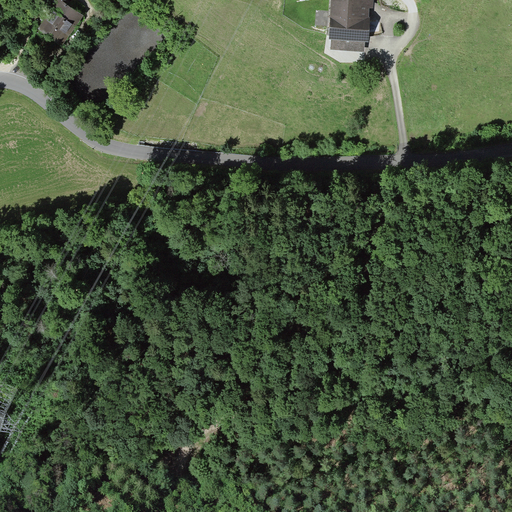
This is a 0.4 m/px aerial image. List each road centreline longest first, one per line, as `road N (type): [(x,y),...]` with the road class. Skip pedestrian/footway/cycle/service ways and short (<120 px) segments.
road 1 (track): [(511,207),(363,273),(257,358),(201,429),(153,511)]
road 2 (tertiary): [(0,80),(31,91),(109,148),(348,168),(408,163)]
road 3 (track): [(201,429),(346,394),(511,394)]
road 4 (residential): [(408,163),(391,59),(410,34),(415,12),(405,0)]
